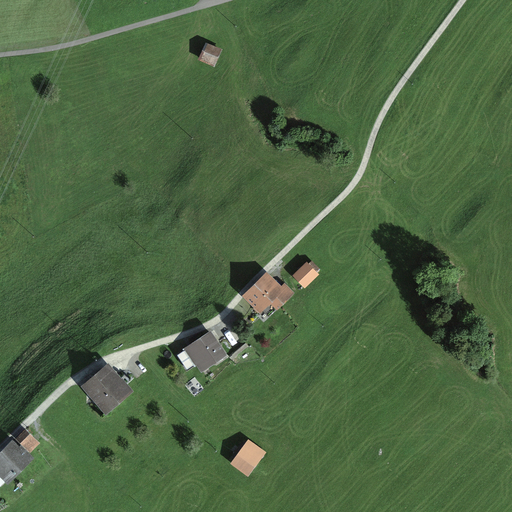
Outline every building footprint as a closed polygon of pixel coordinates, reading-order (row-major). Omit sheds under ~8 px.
[(222,50),(206,44),(199,62),(215,68),(222,50)] [(307,263),(295,275),(305,285),(317,273),(307,263)] [(268,273),(258,282),(279,304),(292,292),(285,285),(282,288),(268,273)] [(279,304),(258,282),(247,293),(267,315),(279,304)] [(210,331),(187,347),(201,369),(225,354),(210,331)] [(130,388),(109,364),(85,385),(106,409),(130,388)] [(21,430),(12,440),(24,452),(34,442),(21,430)] [(3,440),(0,443),(0,476),(3,480),(23,460),(3,440)] [(249,440),(234,459),(250,471),(265,452),(249,440)]
